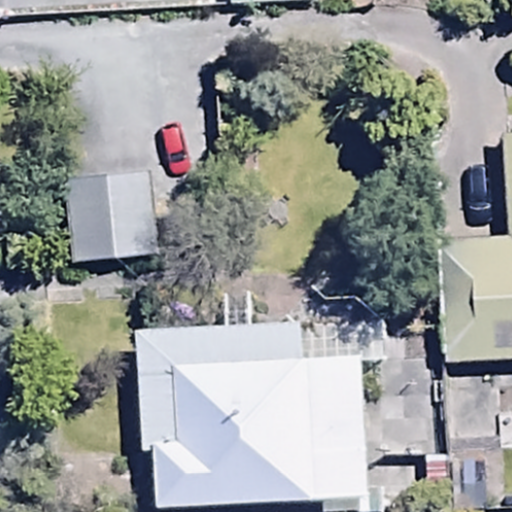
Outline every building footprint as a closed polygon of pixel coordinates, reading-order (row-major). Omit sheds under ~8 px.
[(315,0),(227,0),(228,11),(316,9),(315,0)] [(511,151),(507,151),(510,256),(446,259),(451,374),(511,371),(511,151)] [(147,182),(69,191),(78,278),(157,270),(147,182)] [(306,337),(140,345),(145,466),(156,465),(158,511),(367,511),(360,374),(308,377),(306,337)] [(511,378),(443,382),(447,456),(511,452),(511,378)]
